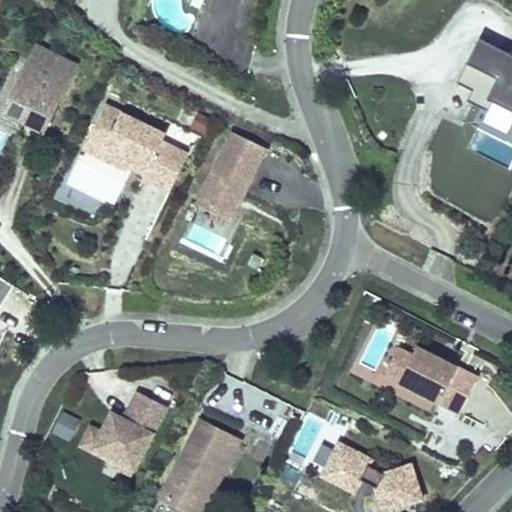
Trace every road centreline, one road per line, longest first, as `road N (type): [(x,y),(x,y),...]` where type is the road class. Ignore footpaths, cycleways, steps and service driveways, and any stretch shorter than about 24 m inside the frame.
road 1 (residential): [(0,502),(27,399),(70,348),(107,335),(228,341),(278,331),(313,305),(342,246)]
road 2 (residential): [(342,246),(336,167),(296,54),(301,0)]
road 3 (residential): [(511,331),(342,246)]
